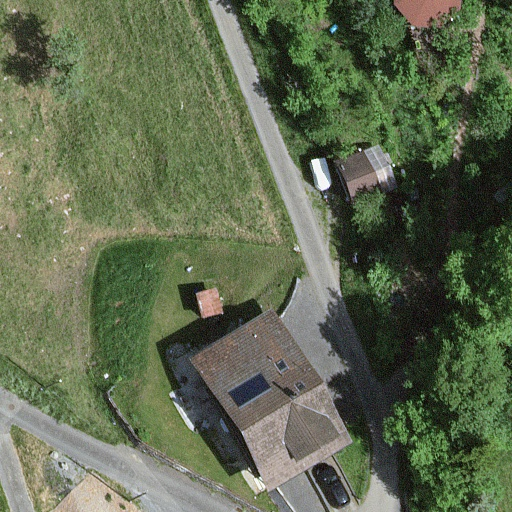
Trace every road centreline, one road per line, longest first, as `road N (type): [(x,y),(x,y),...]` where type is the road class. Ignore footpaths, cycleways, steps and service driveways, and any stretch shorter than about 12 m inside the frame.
road 1 (unclassified): [(374,511),(384,453),(376,408),(219,0)]
road 2 (unclassified): [(0,400),(208,511)]
